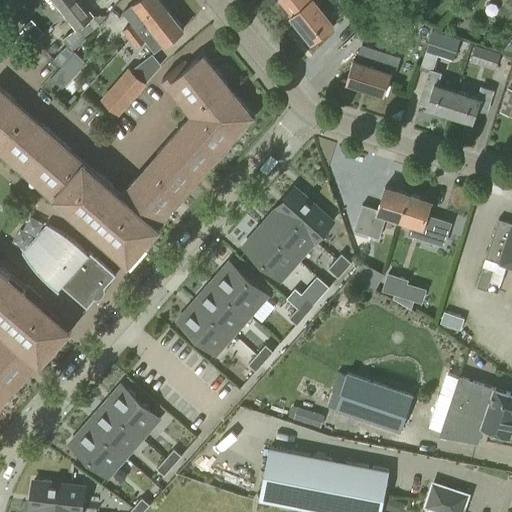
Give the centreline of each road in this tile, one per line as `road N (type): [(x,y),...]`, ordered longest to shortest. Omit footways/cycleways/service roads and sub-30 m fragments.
road 1 (residential): [(304,108),(0,465)]
road 2 (residential): [(511,181),(304,108)]
road 3 (residential): [(304,108),(215,0)]
